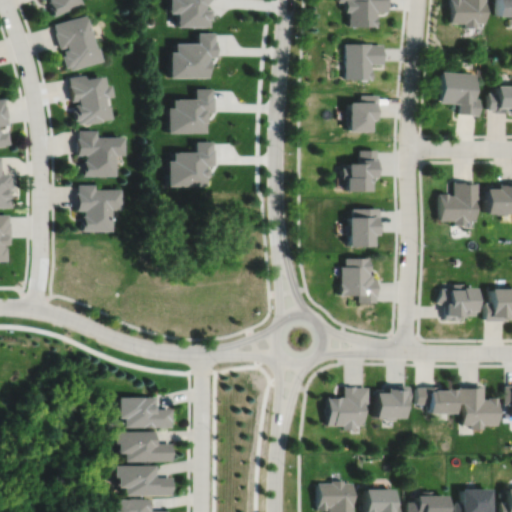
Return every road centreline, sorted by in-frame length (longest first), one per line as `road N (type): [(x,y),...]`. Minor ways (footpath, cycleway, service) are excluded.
road 1 (residential): [(404,350),(417,0)]
road 2 (residential): [(33,308),(38,129),(3,0)]
road 3 (residential): [(287,0),(275,142),(280,250)]
road 4 (residential): [(206,352),(133,345),(72,319),(0,305)]
road 5 (residential): [(201,511),(200,352)]
road 6 (residential): [(275,346),(302,363),(319,352),(321,327),(305,314),(286,316),(275,346)]
road 7 (residential): [(511,352),(385,349)]
